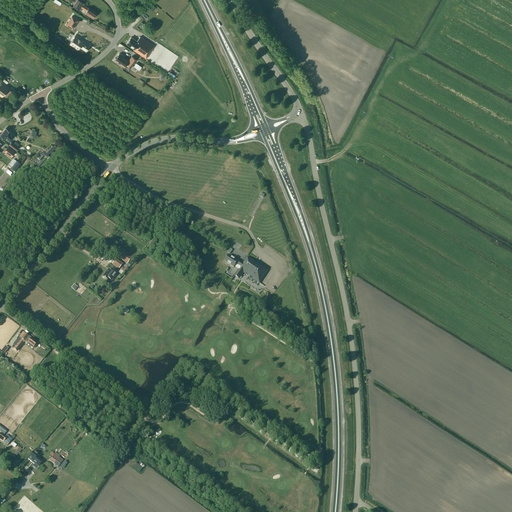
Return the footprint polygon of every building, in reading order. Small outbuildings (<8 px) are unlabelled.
[(78,0),(76,0),(75,3),(73,6),(79,10),(81,8),(86,11),(85,13),(92,18),(94,16),(95,15),(96,14),(95,13),(96,12),(88,8),(83,4),(84,3),(78,0)] [(78,20),(72,16),(66,24),(72,28),(78,20)] [(83,42),(85,40),(76,34),(69,44),(77,50),(80,46),(86,51),(89,46),(83,42)] [(146,58),(154,46),(140,36),(137,41),(131,37),(126,44),(134,49),(133,50),(146,58)] [(128,60),(119,53),(114,60),(121,65),(124,67),(125,64),(130,68),(136,60),(131,56),(128,60)] [(13,92),(8,88),(9,87),(0,80),(0,95),(1,97),(4,94),(9,97),(13,92)] [(5,127),(0,134),(9,142),(12,139),(14,136),(15,135),(11,132),(5,127)] [(18,148),(15,146),(11,142),(9,145),(13,148),(16,150),(18,148)] [(11,157),(15,151),(8,146),(4,151),(11,157)] [(20,166),(16,163),(11,170),(15,173),(20,166)] [(123,252),(119,257),(127,263),(131,259),(123,252)] [(229,255),(224,262),(234,268),(235,266),(239,269),(239,270),(246,274),(247,273),(253,278),(252,279),(259,283),(269,270),(247,256),(243,263),(238,260),(238,261),(229,255)] [(119,269),(122,264),(116,259),(112,264),(119,269)] [(107,280),(108,279),(111,281),(117,273),(112,269),(110,271),(108,269),(102,277),(107,280)] [(37,343),(25,334),(22,332),(19,336),(16,333),(14,335),(20,340),(13,349),(15,351),(23,342),(20,340),(21,339),(33,348),(37,343)] [(4,440),(9,444),(12,439),(8,436),(6,438),(4,437),(0,433),(0,439),(3,442),(4,440)] [(31,453),(28,450),(23,456),(26,459),(31,453)] [(38,466),(42,462),(36,457),(38,456),(34,452),(29,458),(31,460),(30,461),(34,465),(33,466),(35,469),(38,465),(38,466)] [(56,453),(50,461),(58,467),(63,460),(59,457),(60,456),(56,453)] [(139,472),(144,466),(141,463),(136,470),(139,472)]
